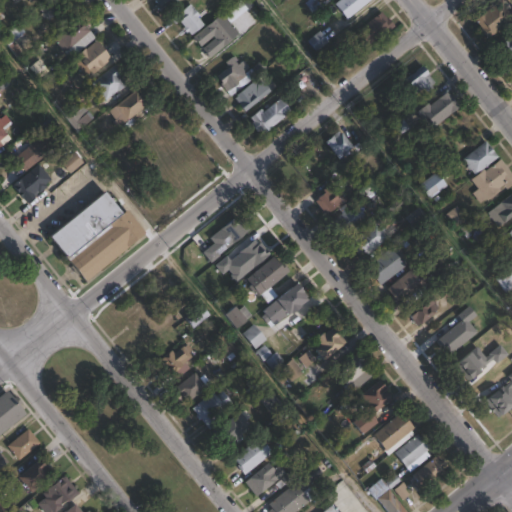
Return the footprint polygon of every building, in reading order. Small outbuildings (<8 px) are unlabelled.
[(58,0),(40,0),(40,18),(58,18),(58,0)] [(183,9),(172,17),(167,10),(162,14),(156,6),(159,4),(155,0),(180,0),(178,2),(183,9)] [(246,0),(250,0),(254,5),(231,23),(224,14),(241,0),(243,2),(246,0)] [(341,0),(371,0),(348,20),(336,4),(341,0)] [(199,17),(205,25),(192,35),(189,32),(187,33),(184,29),(185,28),(180,21),(176,24),(172,19),(191,4),(200,16),(199,17)] [(511,24),(511,26),(497,40),(496,40),(483,24),(503,7),(511,18),(511,20),(510,22),(511,24)] [(382,12),(388,19),(389,18),(396,27),(369,49),(357,33),(382,12)] [(223,14),(236,30),(246,22),(250,27),(211,59),(210,58),(209,58),(204,52),(205,51),(203,49),(215,39),(214,37),(201,47),(198,42),(197,43),(194,39),(195,38),(194,37),(223,14)] [(78,15),(88,27),(92,24),(96,29),(84,39),(82,37),(74,44),(78,49),(69,56),(53,37),(78,15)] [(26,55),(19,60),(2,37),(19,24),(25,32),(14,40),(26,55)] [(329,42),(317,52),(308,41),(320,31),(329,42)] [(511,38),(511,54),(507,59),(494,43),(497,41),(499,42),(505,37),(508,42),(511,38)] [(97,39),(112,57),(92,73),(91,71),(86,75),(73,59),(79,55),(77,54),(86,47),(97,39)] [(244,71),(245,73),(252,68),(258,76),(242,88),(240,84),(229,92),(218,77),(234,65),(229,58),(235,54),(246,69),(244,71)] [(130,80),(106,99),(100,92),(97,95),(87,82),(93,78),(94,80),(116,62),(130,80)] [(434,86),(426,93),(426,92),(425,93),(421,89),(419,91),(407,77),(424,64),(430,72),(429,73),(436,81),(432,84),(434,86)] [(317,81),(308,88),(307,87),(301,91),(296,85),(301,81),(300,79),(309,72),(317,81)] [(267,74),(277,86),(246,113),(234,99),(255,81),(257,83),(267,74)] [(147,106),(138,113),(138,112),(121,125),(108,109),(110,107),(112,108),(138,87),(149,102),(146,105),(147,106)] [(448,90),(460,106),(434,127),(428,120),(426,122),(417,111),(429,101),(431,104),(448,90)] [(292,112),(272,128),(272,129),(264,135),(261,131),(258,133),(251,124),(254,122),(251,118),(262,110),(265,113),(282,99),(292,112)] [(75,103),(79,109),(84,105),(94,116),(87,122),(87,123),(78,131),(63,113),(75,103)] [(6,114),(13,123),(7,128),(6,127),(4,129),(11,138),(0,146),(0,117),(1,118),(6,114)] [(340,130),(342,132),(343,131),(355,146),(341,158),(327,141),(340,130)] [(111,142),(97,153),(89,143),(103,132),(111,142)] [(44,135),(46,138),(48,136),(56,147),(40,159),(35,153),(33,155),(30,151),(40,142),(38,140),(44,135)] [(500,156),(477,174),(472,168),(470,170),(467,167),(469,165),(464,158),(487,139),(500,156)] [(84,162),(70,173),(62,162),(75,151),(84,162)] [(502,158),(511,171),(511,184),(508,188),(505,184),(500,188),(502,190),(489,200),(486,197),(480,202),(473,192),(479,187),(472,178),(485,168),(487,170),(493,165),(494,166),(496,164),(495,163),(502,158)] [(48,185),(40,192),(38,190),(34,193),(36,196),(28,202),(13,184),(39,163),(51,178),(46,183),(48,185)] [(448,185),(431,198),(420,184),(437,171),(448,185)] [(332,186),(336,191),(339,189),(344,195),(341,197),(346,202),(329,216),(316,201),(332,186)] [(102,191),(119,211),(120,210),(139,233),(81,280),(63,258),(62,259),(59,255),(61,253),(47,235),(46,235),(101,190),(102,191)] [(511,193),(511,217),(500,227),(492,217),(490,219),(487,216),(490,214),(488,212),(511,193)] [(355,232),(348,239),(333,220),(355,202),(367,218),(353,229),(355,232)] [(468,217),(457,227),(446,214),(457,205),(468,217)] [(192,242),(204,259),(245,231),(234,215),(210,231),(209,230),(192,242)] [(380,219),(387,228),(393,224),(398,230),(363,258),(351,243),(380,219)] [(272,250),(259,233),(238,250),(251,266),(272,250)] [(407,265),(381,285),(375,276),(376,275),(369,265),(392,247),(407,265)] [(274,256),(280,262),(283,260),(291,270),(271,286),(278,295),(268,303),(261,294),(261,295),(259,292),(256,294),(249,286),(252,284),(247,278),(274,256)] [(511,290),(509,292),(497,277),(511,265),(511,290)] [(424,293),(406,309),(401,303),(399,305),(391,296),(393,294),(388,288),(412,268),(425,284),(420,288),(424,293)] [(303,305),(294,313),(293,312),(276,326),(271,320),(268,323),(262,316),(265,313),(263,311),(299,281),(306,290),(304,292),(310,298),(303,304),(303,305)] [(437,312),(423,324),(422,323),(418,326),(406,312),(432,291),(438,299),(436,301),(437,302),(432,306),(437,312)] [(211,314),(194,328),(185,317),(202,303),(211,314)] [(245,305),(253,315),(237,328),(226,314),(236,305),(240,309),(245,305)] [(464,333),(452,316),(427,332),(439,350),(464,333)] [(267,339),(256,348),(243,333),(254,324),(267,339)] [(339,330),(349,342),(326,360),(317,349),(322,345),(317,338),(325,332),(329,338),(339,330)] [(221,334),(226,339),(228,338),(236,347),(226,356),(218,347),(216,348),(212,342),(221,334)] [(449,365),(460,376),(483,353),(472,342),(449,365)] [(511,342),(490,359),(493,363),(468,382),(484,402),(511,380),(511,342)] [(265,344),(273,354),(276,351),(284,361),(273,370),(266,360),(264,361),(256,351),(265,344)] [(184,346),(190,355),(181,360),(186,367),(182,370),(181,368),(167,378),(156,361),(172,350),(174,352),(184,346)] [(375,373),(353,392),(350,389),(347,391),(343,386),(347,383),(342,377),(336,381),(332,376),(337,371),(336,370),(358,352),(375,373)] [(304,372),(292,382),(281,368),(293,358),(304,372)] [(208,387),(188,402),(176,387),(200,368),(209,380),(204,383),(208,387)] [(379,422),(363,434),(354,422),(368,411),(364,407),(365,406),(358,397),(381,379),(395,397),(373,414),(379,422)] [(0,390),(1,390),(20,413),(0,430),(0,390)] [(222,390),(231,401),(226,406),(227,408),(215,417),(219,422),(210,428),(202,418),(200,420),(196,415),(198,414),(193,407),(212,391),(216,395),(222,390)] [(283,404),(272,413),(261,400),(272,390),(283,404)] [(245,408),(251,416),(242,424),(248,430),(226,448),(213,433),(235,415),(236,416),(245,408)] [(402,411),(409,420),(414,416),(419,422),(414,426),(415,428),(412,431),(415,434),(390,454),(374,434),(402,411)] [(40,442),(19,460),(8,446),(29,428),(40,442)] [(418,433),(423,440),(425,438),(432,447),(427,451),(431,455),(411,472),(395,452),(418,433)] [(273,452),(246,475),(238,466),(240,464),(234,458),(260,436),(273,452)] [(436,456),(439,460),(442,458),(451,470),(421,493),(414,485),(418,481),(413,474),(436,456)] [(41,458),(47,465),(47,464),(54,471),(43,480),(45,483),(32,493),(26,486),(24,487),(22,484),(23,483),(18,477),(41,458)] [(269,462),(274,468),(279,464),(286,473),(257,497),(245,482),(269,462)] [(66,475),(80,493),(69,501),(63,505),(63,506),(56,511),(44,511),(38,503),(46,497),(43,493),(62,477),(63,477),(66,475)] [(376,495),(374,497),(367,488),(381,477),(388,486),(376,495)] [(311,500),(295,511),(269,511),(273,508),(269,504),(298,481),(303,487),(302,488),(311,500)] [(389,511),(377,495),(388,486),(408,511),(389,511)] [(0,511),(0,498),(9,510),(6,511),(0,511)] [(87,511),(78,500),(63,511),(87,511)] [(351,508),(345,511),(322,511),(332,505),(335,509),(337,507),(338,507),(337,506),(344,501),(351,508)]
